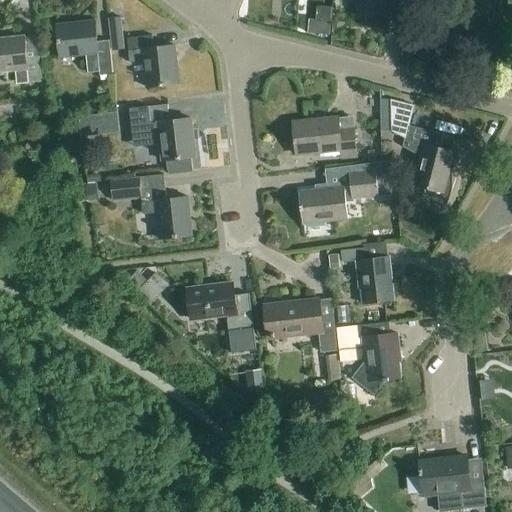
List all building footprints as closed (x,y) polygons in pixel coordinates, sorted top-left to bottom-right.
[(357,0),(357,14),(387,16),(388,0),(357,0)] [(108,18),(111,51),(124,49),(121,17),(108,18)] [(313,32),(328,34),(330,21),(315,19),(313,32)] [(97,42),(94,21),(56,25),(59,57),(85,54),(87,72),(98,71),(98,75),(112,73),(108,40),(97,42)] [(153,48),(152,36),(128,39),(130,63),(144,62),(147,88),(179,84),(175,46),(153,48)] [(26,58),(24,37),(0,39),(0,71),(15,70),(16,84),(41,81),(38,56),(26,58)] [(444,135),(408,126),(414,105),(391,100),(391,132),(405,139),(403,145),(403,146),(403,147),(404,148),(420,157),(413,186),(425,189),(424,191),(424,192),(425,194),(426,196),(445,207),(447,205),(450,196),(452,188),(452,179),(452,177),(449,176),(455,152),(440,149),(444,135)] [(195,157),(191,119),(170,121),(168,106),(136,109),(139,137),(160,135),(163,161),(195,157)] [(353,117),(338,118),(293,122),(296,155),(320,153),(320,157),(340,155),(340,160),(357,159),(353,117)] [(347,220),(346,202),(353,201),(353,200),(378,197),(375,166),(348,169),(350,185),(300,191),(304,224),(347,220)] [(101,176),(88,177),(89,185),(102,183),(101,176)] [(165,177),(140,179),(111,183),(113,200),(142,197),(144,215),(158,213),(160,239),(192,236),(188,198),(167,200),(165,177)] [(98,185),(89,186),(91,200),(99,199),(98,185)] [(388,257),(387,258),(386,243),(363,245),(364,248),(341,251),(342,262),(355,261),(358,290),(360,289),(362,305),(393,301),(388,257)] [(338,253),(328,254),(329,268),(339,267),(338,253)] [(191,321),(227,317),(232,352),(255,349),(249,301),(235,303),(232,284),(187,289),(191,321)] [(331,299),(316,301),(267,307),(271,339),(318,333),(320,353),(337,351),(331,299)] [(364,354),(365,360),(351,378),(374,396),(386,379),(400,378),(397,353),(399,352),(397,334),(362,338),(359,338),(357,326),(337,328),(340,362),(361,360),(363,355),(364,354)] [(325,357),(328,381),(341,380),(338,355),(325,357)] [(245,369),(248,398),(263,396),(260,367),(245,369)] [(511,463),(511,443),(503,446),(509,464),(511,463)] [(470,481),(467,457),(419,462),(423,497),(456,493),(458,511),(486,507),(483,479),(470,481)] [(363,472),(347,486),(353,494),(369,480),(363,472)]
